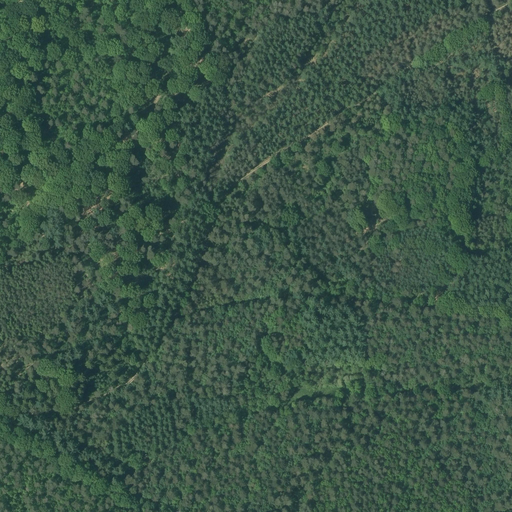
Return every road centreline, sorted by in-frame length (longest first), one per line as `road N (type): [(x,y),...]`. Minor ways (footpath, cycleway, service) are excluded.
road 1 (track): [(511,2),(220,196),(199,265),(158,343),(123,385),(56,412),(0,417)]
road 2 (track): [(0,253),(108,129),(130,50),(163,0)]
road 3 (track): [(66,179),(0,7)]
road 4 (track): [(0,430),(144,511)]
road 5 (track): [(187,0),(237,124)]
